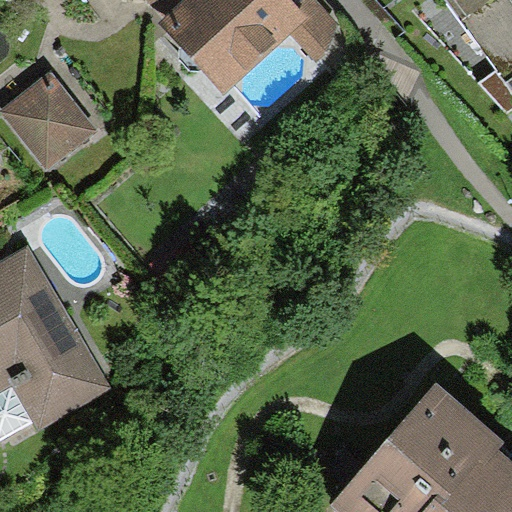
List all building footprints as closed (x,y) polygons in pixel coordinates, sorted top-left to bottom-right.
[(149,0),(168,20),(160,27),(226,100),(310,24),(289,0),(149,0)] [(511,0),(449,0),(499,69),(509,83),(511,80),(511,0)] [(511,87),(509,83),(499,69),(480,84),(509,112),(511,109),(511,87)] [(50,73),(1,112),(50,175),(99,136),(50,73)] [(31,244),(0,262),(0,385),(12,379),(40,427),(112,386),(31,244)] [(511,511),(511,467),(428,387),(324,510),(326,511),(511,511)]
